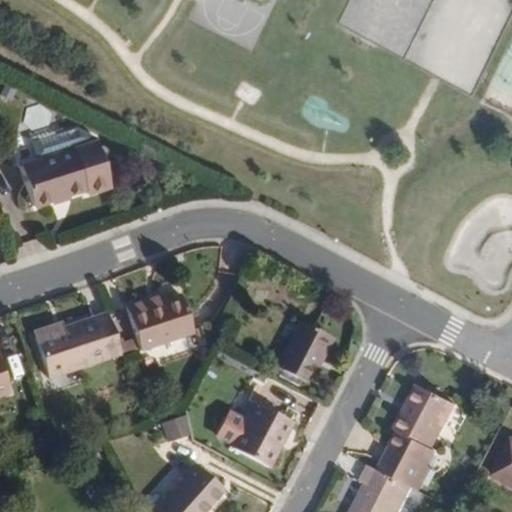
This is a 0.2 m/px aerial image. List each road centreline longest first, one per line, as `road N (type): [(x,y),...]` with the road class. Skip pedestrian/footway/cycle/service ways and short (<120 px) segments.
road 1 (residential): [(0,290),(222,223),(256,227),(410,308)]
road 2 (residential): [(410,308),(304,511)]
